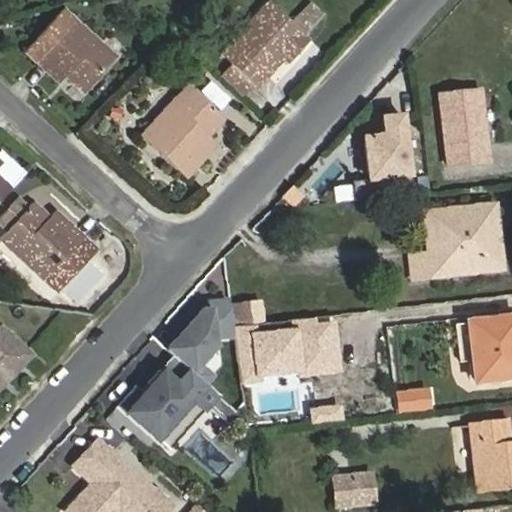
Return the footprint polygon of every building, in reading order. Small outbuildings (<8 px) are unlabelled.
[(305,34),(323,14),(311,2),(292,23),(269,2),(221,55),(232,65),(223,76),(242,93),(251,82),(256,87),(268,74),(260,67),(275,52),(288,65),(311,39),(305,34)] [(66,74),(84,92),(115,58),(62,9),(24,50),(59,82),(66,74)] [(202,93),(223,107),(230,96),(209,82),(202,93)] [(188,86),(141,137),(184,177),(207,152),(199,144),(222,118),(188,86)] [(445,165),(488,160),(480,89),(437,94),(445,165)] [(409,173),(402,109),(375,112),(377,128),(357,130),(362,178),(409,173)] [(0,201),(12,188),(0,177),(0,201)] [(32,203),(0,237),(0,239),(57,293),(97,250),(60,217),(54,223),(32,203)] [(429,276),(501,268),(493,204),(422,212),(426,253),(429,276)] [(411,278),(429,276),(426,253),(408,256),(411,278)] [(261,323),(258,302),(229,305),(232,327),(261,323)] [(474,381),(511,376),(511,316),(467,322),(474,381)] [(272,341),(270,322),(261,323),(232,327),(235,346),(272,341)] [(0,378),(5,373),(8,376),(18,366),(14,363),(25,351),(0,328),(0,378)] [(511,485),(511,443),(509,443),(507,421),(468,425),(476,490),(511,485)] [(164,511),(171,506),(97,440),(73,466),(96,486),(91,492),(82,494),(66,511),(164,511)] [(375,504),(372,470),(338,473),(341,507),(375,504)]
